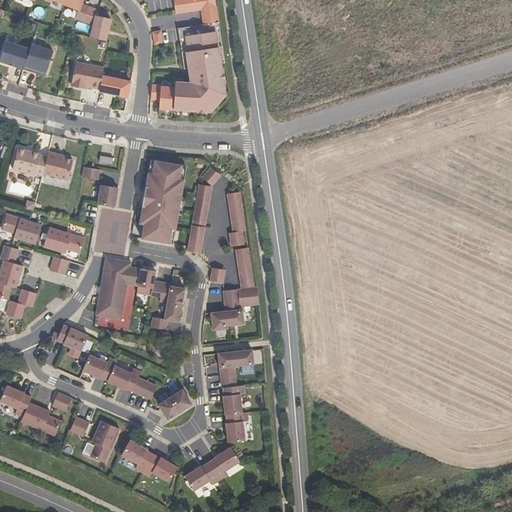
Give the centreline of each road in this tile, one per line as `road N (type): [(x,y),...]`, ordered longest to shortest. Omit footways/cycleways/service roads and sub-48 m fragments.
road 1 (residential): [(106,243),(188,262),(199,272),(194,332),(202,421),(174,439),(43,376),(26,344)]
road 2 (tertiary): [(262,136),(302,511)]
road 3 (residential): [(262,136),(511,59)]
road 4 (unknown): [(297,441),(406,459),(470,491)]
road 5 (residential): [(0,98),(137,131)]
road 6 (tertiary): [(241,0),(262,136)]
road 7 (residential): [(137,131),(139,25),(121,0)]
road 8 (residential): [(26,344),(79,298),(106,243)]
road 9 (residential): [(137,131),(262,136)]
